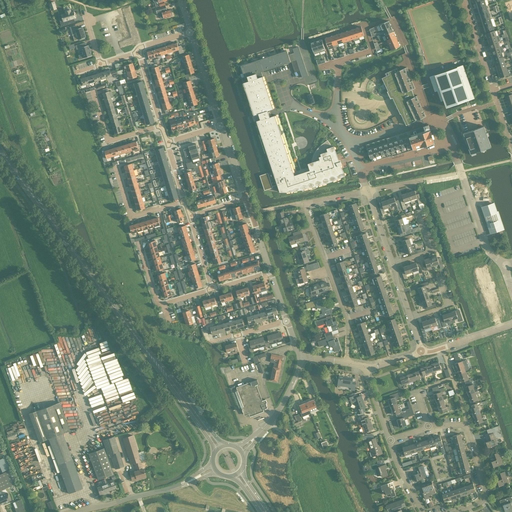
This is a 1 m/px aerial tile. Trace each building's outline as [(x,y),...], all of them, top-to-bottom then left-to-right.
[(486,6),(484,1),(475,3),(477,7),(478,7),(478,9),(486,6)] [(161,19),(172,16),(170,9),(167,10),(166,6),(156,9),(157,14),(162,12),(163,16),(160,17),(161,19)] [(486,6),(478,9),(479,11),(478,11),(479,15),(490,12),(488,6),(486,6)] [(76,18),(74,11),(71,12),(70,10),(65,11),(66,13),(61,15),(63,21),(60,22),(62,26),(75,22),(74,18),(76,18)] [(491,17),(490,12),(479,15),(480,19),(481,18),(482,20),(490,18),(491,17)] [(117,21),(125,19),(124,13),(106,18),(108,24),(117,21)] [(491,23),(490,18),(482,20),(483,22),(482,23),(483,26),(491,23)] [(388,21),(379,25),(381,31),(382,30),(391,26),(388,21)] [(493,29),(491,23),(483,26),(484,30),(485,30),(486,32),(484,32),(485,32),(493,29)] [(118,26),(121,34),(129,32),(127,24),(118,26)] [(76,25),(70,27),(73,35),(76,33),(78,40),(79,39),(80,40),(85,39),(85,38),(86,37),(85,33),(84,31),(83,27),(77,29),(76,25)] [(121,34),(118,26),(109,29),(111,37),(121,34)] [(391,26),(382,30),(385,35),(393,31),(391,26)] [(359,37),(364,36),(361,27),(356,28),(359,37)] [(360,40),(359,37),(356,28),(351,30),(353,39),(354,41),(360,40)] [(351,30),(345,32),(348,41),(353,39),(351,30)] [(393,31),(385,35),(387,40),(395,36),(393,31)] [(488,39),(496,37),(494,31),(485,34),(486,38),(487,37),(488,39)] [(123,41),(131,39),(129,32),(121,34),(123,41)] [(345,32),(340,33),(343,42),(344,44),(349,42),(348,41),(345,32)] [(340,33),(335,35),(338,44),(343,42),(340,33)] [(121,34),(111,37),(113,44),(123,41),(121,34)] [(335,35),(330,37),(334,48),(339,46),(335,35)] [(395,36),(387,40),(389,45),(398,41),(395,36)] [(488,41),(488,42),(489,45),(498,42),(500,41),(498,36),(496,37),(488,39),(488,41)] [(334,48),(330,37),(325,39),(328,50),(334,48)] [(322,40),(316,41),(320,53),(325,51),(322,40)] [(320,53),(316,41),(310,43),(314,54),(320,53)] [(398,41),(389,45),(391,50),(400,47),(398,41)] [(491,50),(499,48),(498,42),(489,45),(490,48),(491,48),(491,50)] [(84,58),(92,56),(88,45),(86,46),(85,43),(76,46),(77,49),(81,48),(84,58)] [(181,45),(178,46),(177,43),(171,45),(173,52),(179,50),(180,54),(183,53),(181,45)] [(492,52),(491,53),(492,56),(501,53),(504,52),(502,47),(499,48),(491,50),(492,52)] [(150,59),(156,57),(153,50),(147,52),(150,59)] [(287,51),(241,66),(244,77),(261,72),(291,62),(297,60),(296,58),(295,55),(294,53),(288,55),(287,51)] [(495,61),(503,59),(501,53),(492,56),(493,59),(494,59),(495,61)] [(182,57),(184,63),(191,61),(189,55),(182,57)] [(496,67),(505,64),(503,59),(495,61),(495,63),(496,67)] [(297,60),(291,62),(295,72),(300,71),(299,69),(298,66),(298,64),(297,61),(297,60)] [(184,63),(186,69),(193,67),(191,61),(184,63)] [(128,72),(135,70),(133,63),(124,66),(125,69),(126,69),(128,72)] [(498,72),(506,69),(505,64),(496,67),(497,70),(498,72)] [(152,68),(154,74),(160,72),(159,66),(152,68)] [(435,91),(437,90),(441,100),(444,99),(446,107),(468,99),(473,98),(462,66),(431,77),(435,91)] [(193,67),(186,69),(188,75),(185,76),(186,79),(189,78),(188,75),(194,73),(193,67)] [(400,114),(401,114),(406,125),(426,116),(420,103),(421,103),(417,96),(413,97),(410,90),(415,88),(407,67),(396,72),(395,69),(385,73),(386,76),(382,78),(388,91),(387,91),(390,99),(393,98),(400,114)] [(502,78),(502,77),(511,74),(510,68),(506,69),(498,72),(499,74),(498,74),(499,79),(502,78)] [(110,70),(104,72),(106,78),(112,76),(114,76),(115,78),(118,77),(117,75),(116,70),(110,72),(110,70)] [(137,77),(135,70),(128,72),(129,76),(127,76),(128,80),(137,77)] [(258,114),(259,116),(269,113),(268,111),(274,109),(261,72),(244,77),(242,78),(254,115),(258,114)] [(89,84),(87,77),(81,79),(82,82),(79,82),(80,86),(83,85),(87,84),(87,87),(90,86),(89,84)] [(189,78),(186,79),(187,81),(184,83),(185,89),(192,87),(190,81),(189,78)] [(198,105),(196,98),(189,100),(191,106),(192,110),(195,110),(194,106),(198,105)] [(108,110),(114,109),(114,106),(116,105),(115,102),(113,103),(106,105),(108,110)] [(171,108),(169,102),(162,104),(164,110),(165,110),(166,114),(168,113),(167,109),(171,108)] [(110,116),(118,114),(117,108),(114,109),(108,110),(110,116)] [(188,112),(186,111),(186,113),(187,116),(188,119),(190,125),(196,123),(195,121),(198,120),(196,112),(195,112),(192,113),(188,112)] [(270,117),(269,113),(259,116),(260,120),(255,121),(272,173),(261,176),(265,190),(272,187),(276,185),(278,191),(279,191),(280,192),(286,192),(297,191),(316,186),(332,181),(346,175),(341,167),(339,161),(334,146),(332,147),(329,143),(327,140),(322,144),(321,145),(320,146),(318,148),(317,150),(316,151),(315,153),(314,154),(313,156),(312,162),(308,164),(310,170),(296,175),(276,115),(270,117)] [(111,122),(118,120),(117,117),(119,116),(118,114),(110,116),(111,122)] [(182,118),(176,120),(176,121),(176,123),(178,129),(184,127),(182,121),(182,118)] [(367,147),(371,162),(392,155),(392,156),(434,143),(428,125),(367,144),(368,146),(367,146),(367,147)] [(470,131),(463,133),(467,146),(470,154),(491,147),(486,133),(484,126),(480,128),(477,128),(470,131)] [(130,143),(132,151),(139,149),(136,141),(130,143)] [(124,145),(126,153),(132,151),(130,143),(124,145)] [(200,166),(200,160),(200,158),(196,144),(188,146),(189,148),(183,149),(187,163),(186,163),(188,169),(195,167),(198,166),(200,166)] [(120,155),(126,153),(124,145),(117,147),(120,155)] [(113,157),(120,155),(117,147),(111,149),(113,157)] [(113,157),(111,149),(105,151),(105,154),(102,156),(104,162),(108,161),(107,159),(113,157)] [(215,161),(209,162),(210,165),(212,165),(213,168),(210,169),(211,171),(220,168),(218,163),(216,163),(215,161)] [(125,166),(126,172),(134,170),(132,163),(125,166)] [(134,170),(126,172),(128,179),(136,176),(134,170)] [(136,176),(128,179),(130,185),(137,183),(136,176)] [(193,177),(186,179),(188,185),(195,183),(193,179),(196,178),(195,176),(194,176),(193,177)] [(218,189),(225,186),(224,180),(217,182),(218,186),(217,186),(218,189)] [(195,183),(188,185),(190,191),(191,190),(192,194),(200,191),(199,188),(196,189),(195,185),(198,184),(198,182),(195,183)] [(137,183),(130,185),(132,191),(139,189),(137,183)] [(139,189),(132,191),(134,198),(141,196),(139,189)] [(415,191),(408,193),(411,200),(417,198),(418,202),(419,204),(422,203),(421,201),(419,194),(416,195),(415,191)] [(411,200),(408,193),(402,195),(403,199),(400,200),(402,207),(403,210),(406,209),(405,206),(404,202),(411,200)] [(210,195),(207,195),(208,198),(210,204),(216,202),(214,196),(210,197),(210,195)] [(141,196),(134,198),(136,204),(143,202),(141,196)] [(388,200),(390,207),(397,205),(398,208),(401,207),(398,201),(396,202),(394,198),(388,200)] [(384,209),(390,207),(388,200),(381,202),(383,206),(380,207),(382,214),(385,213),(384,209)] [(143,202),(136,204),(138,211),(145,208),(143,202)] [(348,206),(351,212),(358,210),(355,203),(348,206)] [(492,203),(481,207),(490,234),(503,230),(504,229),(498,211),(497,212),(494,203),(492,203)] [(239,206),(230,209),(232,215),(235,214),(241,212),(239,206)] [(174,215),(174,217),(182,215),(180,209),(174,211),(175,215),(174,215)] [(351,212),(353,218),(360,216),(358,210),(351,212)] [(293,224),(290,225),(289,221),(287,217),(285,218),(283,212),(277,214),(279,220),(281,220),(284,232),(294,229),(293,224)] [(320,215),(322,222),(329,219),(327,213),(320,215)] [(399,219),(395,221),(397,227),(404,225),(402,218),(406,217),(405,214),(398,216),(399,219)] [(353,218),(355,225),(362,222),(360,216),(353,218)] [(324,228),(331,226),(329,219),(322,222),(324,228)] [(209,222),(203,224),(204,230),(211,228),(213,227),(211,221),(209,222)] [(362,222),(355,225),(357,231),(364,229),(362,222)] [(404,225),(397,227),(399,233),(400,233),(401,236),(407,234),(411,233),(410,229),(406,231),(404,225)] [(326,234),(334,232),(331,226),(324,228),(326,234)] [(289,238),(290,240),(291,244),(304,241),(302,234),(301,234),(300,231),(293,233),(294,236),(289,238)] [(329,241),(336,238),(334,232),(326,234),(329,241)] [(361,242),(368,240),(366,233),(359,236),(361,242)] [(404,247),(411,245),(409,239),(413,237),(412,234),(405,237),(406,239),(402,241),(404,247)] [(338,245),(336,238),(329,241),(331,247),(338,245)] [(363,248),(370,246),(368,240),(361,242),(363,248)] [(413,251),(411,245),(404,247),(406,254),(411,252),(411,255),(418,253),(417,250),(413,251)] [(365,255),(372,252),(370,246),(363,248),(365,255)] [(301,252),(297,253),(300,265),(309,262),(308,259),(310,258),(309,255),(308,255),(307,254),(308,254),(307,250),(308,250),(307,247),(301,249),(302,252),(301,252)] [(367,261),(374,259),(372,252),(365,255),(367,261)] [(219,257),(213,258),(215,264),(221,262),(223,262),(222,256),(219,257)] [(431,258),(433,266),(439,264),(441,269),(444,268),(443,265),(440,258),(437,259),(437,256),(431,258)] [(427,268),(433,266),(431,258),(424,260),(425,263),(422,264),(425,271),(428,270),(427,268)] [(369,267),(377,265),(374,259),(367,261),(369,267)] [(252,264),(254,270),(260,269),(258,260),(252,262),(252,264)] [(336,264),(339,270),(346,268),(344,261),(336,264)] [(246,264),(247,266),(249,272),(254,270),(252,264),(249,265),(248,263),(246,264)] [(410,265),(412,272),(419,270),(420,274),(423,273),(419,263),(417,264),(416,263),(410,265)] [(379,272),(377,265),(369,267),(372,274),(379,272)] [(406,274),(412,272),(410,265),(403,267),(405,271),(402,272),(404,279),(407,278),(406,274)] [(237,267),(235,268),(235,269),(237,276),(243,274),(241,268),(238,269),(237,267)] [(339,270),(341,276),(348,274),(346,268),(339,270)] [(223,271),(223,273),(225,279),(231,277),(229,271),(229,269),(223,271)] [(296,271),(299,279),(296,279),(297,284),(300,283),(308,281),(304,269),(296,271)] [(341,276),(343,283),(350,280),(348,274),(341,276)] [(373,278),(375,285),(383,282),(380,276),(373,278)] [(343,283),(345,289),(352,286),(350,280),(343,283)] [(317,293),(328,290),(326,282),(313,286),(313,287),(309,288),(311,296),(317,295),(317,293)] [(375,285),(377,291),(385,289),(383,282),(375,285)] [(420,295),(427,292),(430,291),(429,289),(427,290),(425,286),(429,285),(428,282),(421,284),(417,285),(418,288),(420,295)] [(253,288),(252,289),(253,293),(255,292),(255,294),(261,292),(258,284),(253,286),(253,288)] [(347,295),(354,293),(352,286),(345,289),(347,295)] [(377,291),(380,297),(387,295),(385,289),(377,291)] [(422,301),(429,299),(427,292),(420,295),(422,301)] [(349,301),(357,299),(354,293),(347,295),(349,301)] [(225,294),(219,296),(221,303),(225,301),(226,304),(228,304),(227,301),(225,294)] [(380,297),(382,304),(389,301),(387,295),(380,297)] [(331,307),(328,308),(326,303),(322,304),(322,302),(323,302),(322,298),(306,304),(307,309),(316,306),(317,309),(321,308),(323,313),(319,315),(320,318),(333,313),(331,307)] [(359,305),(357,299),(349,301),(352,308),(359,305)] [(432,305),(429,299),(422,301),(424,308),(426,307),(427,310),(429,309),(436,307),(435,304),(432,305)] [(382,304),(384,310),(391,308),(389,301),(382,304)] [(275,307),(266,310),(266,312),(268,319),(275,317),(274,315),(277,314),(275,307)] [(391,308),(384,310),(386,317),(393,314),(391,308)] [(455,311),(449,313),(451,320),(452,323),(455,322),(454,319),(458,318),(459,322),(462,321),(460,316),(461,315),(459,310),(455,311)] [(266,312),(260,314),(262,321),(268,319),(266,312)] [(443,316),(440,317),(441,320),(443,327),(446,326),(445,322),(448,321),(449,324),(452,323),(451,320),(449,313),(443,315),(443,316)] [(260,314),(253,316),(255,323),(262,321),(260,314)] [(249,316),(247,316),(249,325),(255,323),(253,316),(250,317),(250,316),(249,316)] [(333,331),(339,329),(336,321),(333,322),(332,320),(331,317),(315,321),(317,326),(326,324),(327,327),(331,326),(333,331)] [(387,321),(390,327),(397,325),(395,318),(387,321)] [(428,320),(431,327),(437,325),(439,329),(441,328),(439,321),(438,318),(435,319),(435,318),(428,320)] [(236,321),(238,328),(244,326),(242,319),(236,321)] [(229,322),(231,330),(238,328),(236,321),(232,322),(232,320),(229,321),(229,322)] [(425,329),(431,327),(428,320),(422,322),(424,326),(421,327),(423,334),(424,337),(427,336),(425,329)] [(225,331),(231,330),(229,322),(223,324),(225,331)] [(357,324),(359,331),(366,328),(364,322),(357,324)] [(218,333),(225,331),(223,324),(216,326),(218,333)] [(390,327),(392,334),(399,331),(397,325),(390,327)] [(212,335),(218,333),(216,326),(213,327),(212,326),(210,327),(210,328),(212,335)] [(359,331),(361,337),(369,335),(366,328),(359,331)] [(392,334),(394,340),(401,338),(399,331),(392,334)] [(274,334),(276,343),(282,342),(282,343),(284,342),(281,332),(274,334)] [(271,344),(276,343),(274,334),(267,336),(268,339),(266,340),(268,347),(272,345),(271,344)] [(333,335),(325,337),(326,339),(318,342),(319,347),(329,344),(329,347),(333,346),(335,352),(341,350),(338,341),(335,342),(335,340),(334,337),(333,335)] [(364,343),(371,341),(369,335),(361,337),(364,343)] [(264,348),(268,347),(266,340),(264,340),(263,337),(256,339),(258,348),(264,346),(264,348)] [(401,338),(394,340),(396,347),(404,344),(401,338)] [(253,349),(258,348),(256,339),(249,341),(250,347),(249,347),(250,352),(254,350),(253,349)] [(366,350),(373,347),(371,341),(364,343),(366,350)] [(236,352),(239,352),(236,343),(225,346),(227,353),(235,350),(236,352)] [(375,354),(373,347),(366,350),(368,356),(375,354)] [(273,367),(281,369),(280,369),(282,361),(283,357),(271,354),(270,362),(274,363),(273,367)] [(466,360),(455,364),(459,374),(466,372),(469,371),(466,360)] [(435,363),(431,364),(431,365),(434,372),(444,368),(443,365),(440,366),(439,362),(435,363)] [(426,366),(421,368),(421,370),(423,376),(434,372),(431,365),(426,366)] [(278,382),(281,369),(273,367),(271,380),(278,382)] [(414,373),(411,374),(413,381),(424,377),(423,376),(421,370),(418,371),(414,372),(414,373)] [(466,372),(459,374),(461,382),(464,381),(465,384),(470,382),(472,381),(471,380),(471,379),(469,379),(466,372)] [(403,376),(400,377),(400,378),(401,382),(403,386),(403,388),(407,387),(406,384),(408,383),(413,381),(411,374),(407,375),(403,377),(403,376)] [(356,383),(352,382),(353,379),(339,376),(338,385),(351,387),(351,390),(355,390),(356,383)] [(238,391),(233,393),(239,409),(241,408),(243,412),(247,411),(250,417),(264,412),(263,410),(265,410),(268,408),(266,404),(267,403),(265,400),(260,402),(254,386),(259,385),(257,380),(236,388),(238,391)] [(470,382),(465,384),(466,387),(465,387),(467,391),(466,391),(468,395),(475,392),(478,391),(477,387),(475,386),(473,381),(472,382),(472,381),(470,382)] [(437,393),(434,394),(435,399),(436,402),(444,400),(446,399),(445,396),(443,396),(441,392),(444,391),(443,388),(439,389),(436,390),(437,393)] [(475,392),(468,395),(469,399),(470,402),(471,402),(474,401),(475,404),(479,402),(477,397),(475,392)] [(391,398),(388,399),(389,404),(390,407),(398,405),(396,399),(399,398),(398,396),(399,396),(398,393),(390,395),(391,398)] [(348,398),(347,398),(349,404),(351,403),(352,404),(356,406),(357,405),(358,409),(357,410),(359,414),(366,411),(365,408),(366,407),(362,396),(357,397),(354,396),(353,396),(348,398)] [(313,399),(306,402),(309,410),(316,407),(313,399)] [(444,400),(436,402),(438,406),(437,406),(439,410),(440,413),(451,409),(450,406),(446,407),(444,400)] [(59,402),(29,413),(40,442),(48,438),(63,433),(69,431),(59,402)] [(306,402),(299,405),(302,412),(300,413),(302,417),(309,414),(308,413),(310,412),(309,410),(306,402)] [(472,408),(471,409),(472,413),(473,416),(481,414),(477,403),(479,403),(479,402),(475,404),(471,405),(472,408)] [(398,405),(390,407),(392,411),(391,411),(393,415),(397,413),(398,416),(407,413),(406,410),(402,412),(399,404),(398,405)] [(399,419),(397,420),(398,424),(399,428),(407,425),(405,420),(408,419),(408,417),(407,413),(398,416),(398,417),(400,416),(401,418),(399,419)] [(481,414),(473,416),(475,420),(474,421),(476,424),(480,423),(481,426),(488,423),(487,420),(483,421),(481,414)] [(365,416),(359,418),(360,420),(361,420),(365,432),(366,433),(369,432),(369,430),(373,429),(372,424),(371,424),(370,422),(368,417),(366,418),(365,416)] [(48,438),(68,493),(82,488),(63,433),(48,438)] [(486,449),(498,445),(494,433),(488,435),(490,441),(484,443),(486,449)] [(454,440),(452,440),(452,443),(454,442),(462,440),(461,434),(453,436),(454,440)] [(132,435),(123,439),(131,464),(136,462),(138,462),(140,461),(132,435)] [(107,455),(110,454),(115,469),(124,466),(114,436),(103,440),(107,455)] [(440,436),(434,438),(436,446),(440,445),(442,451),(444,450),(440,436)] [(430,448),(436,446),(434,438),(427,440),(430,448)] [(374,439),(367,441),(371,452),(370,452),(371,456),(372,456),(372,457),(382,453),(379,445),(377,446),(374,439)] [(424,450),(430,448),(427,440),(421,442),(424,450)] [(462,440),(454,442),(456,449),(464,447),(462,440)] [(417,451),(424,450),(421,442),(415,444),(417,451)] [(411,453),(417,451),(415,444),(409,446),(411,453)] [(405,455),(411,453),(409,446),(403,448),(404,451),(401,452),(402,457),(406,456),(405,455)] [(464,447),(456,449),(458,455),(465,453),(464,447)] [(101,449),(89,453),(99,479),(110,475),(113,474),(104,448),(101,449)] [(491,468),(503,464),(499,452),(494,454),(496,460),(490,462),(491,468)] [(465,453),(458,455),(459,461),(467,459),(465,453)] [(467,459),(459,461),(461,468),(469,466),(467,459)] [(136,471),(130,473),(132,481),(145,477),(144,472),(144,470),(143,469),(142,469),(140,463),(140,461),(138,462),(136,462),(137,464),(134,465),(136,471)] [(382,477),(388,475),(386,468),(387,468),(386,464),(378,466),(378,468),(375,469),(378,476),(381,475),(382,477)] [(415,481),(427,477),(423,465),(417,467),(419,473),(413,475),(415,481)] [(469,466),(461,468),(463,474),(470,472),(469,466)] [(0,474),(0,490),(14,484),(8,471),(0,474)] [(497,487),(509,483),(505,472),(499,473),(501,479),(495,481),(497,487)] [(101,486),(97,487),(98,490),(100,495),(107,493),(106,491),(116,488),(113,480),(115,480),(113,474),(110,475),(112,480),(106,482),(105,479),(102,480),(103,483),(100,484),(101,486)] [(432,482),(426,484),(421,485),(424,493),(423,493),(424,497),(436,493),(432,482)] [(389,483),(381,486),(382,490),(383,491),(384,490),(386,493),(385,494),(385,495),(387,494),(390,493),(392,497),(396,495),(394,490),(395,490),(395,488),(394,485),(391,486),(389,483)] [(469,483),(466,484),(467,486),(469,494),(476,491),(475,490),(473,484),(470,485),(469,483)] [(467,486),(461,488),(463,496),(469,494),(467,486)] [(461,488),(455,490),(457,498),(463,496),(461,488)] [(450,489),(448,490),(448,492),(451,500),(457,498),(455,490),(451,491),(450,489)] [(448,490),(441,492),(445,502),(451,500),(448,492),(448,490)] [(9,491),(0,495),(0,502),(12,497),(9,491)] [(505,511),(509,511),(511,511),(511,505),(511,502),(511,496),(500,501),(502,507),(503,506),(505,511)] [(23,505),(21,499),(15,502),(17,507),(15,509),(16,511),(22,511),(26,510),(25,510),(23,505)] [(401,511),(401,510),(400,508),(405,506),(403,499),(386,505),(388,511),(401,511)]
